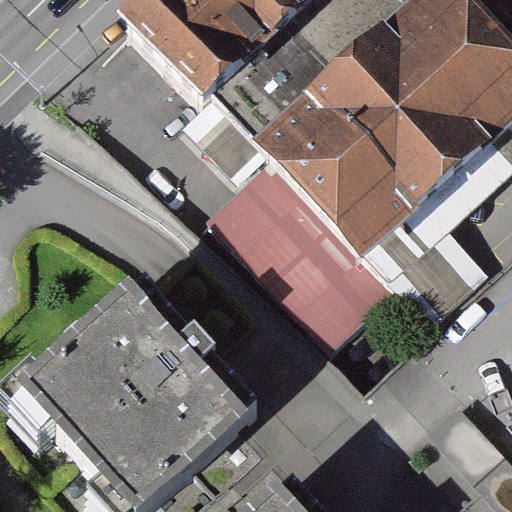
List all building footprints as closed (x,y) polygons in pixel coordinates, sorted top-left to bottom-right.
[(166,0),(125,39),(209,125),(337,0),(166,0)] [(511,39),(474,0),(415,0),(255,154),(363,267),(511,124),(511,39)] [(511,0),(475,0),(511,37),(511,0)] [(146,298),(26,400),(121,511),(157,511),(257,428),(146,298)] [(511,511),(511,462),(464,412),(434,441),(502,511),(511,511)] [(314,511),(292,487),(263,511),(314,511)]
